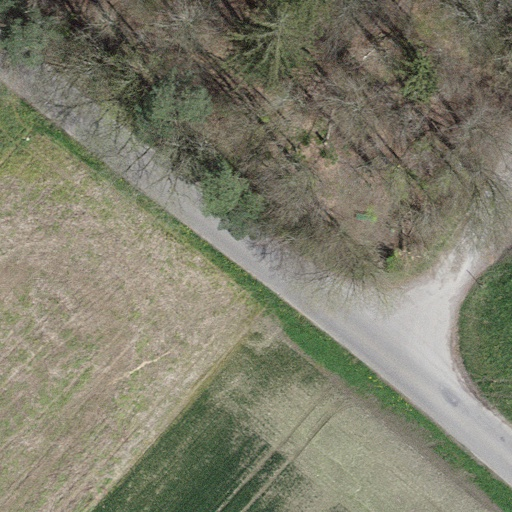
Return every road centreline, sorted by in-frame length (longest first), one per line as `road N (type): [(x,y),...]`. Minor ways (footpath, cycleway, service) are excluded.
road 1 (tertiary): [(403,370),(0,48)]
road 2 (unclassified): [(511,170),(403,370)]
road 3 (tertiary): [(511,461),(403,370)]
